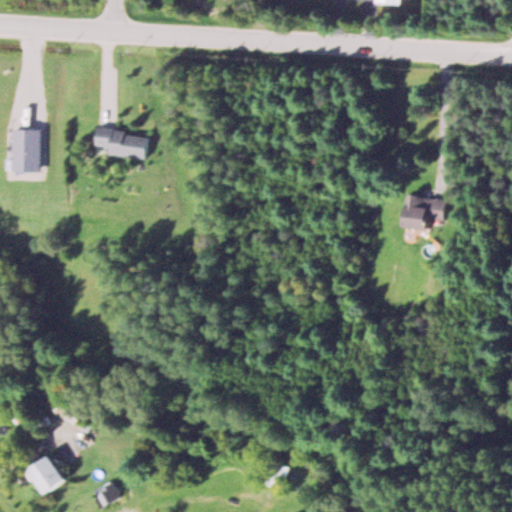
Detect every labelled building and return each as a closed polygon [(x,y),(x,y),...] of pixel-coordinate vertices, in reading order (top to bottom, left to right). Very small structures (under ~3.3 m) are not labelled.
[(149,156),(151,131),(99,126),(97,151),(149,156)] [(417,192),(416,202),(409,202),(408,224),(448,226),(450,194),(417,192)] [(86,431),(95,418),(52,390),(43,403),(86,431)] [(33,468),(50,494),(73,479),(56,453),(33,468)] [(290,465),(271,457),(261,480),(280,489),(290,465)]
